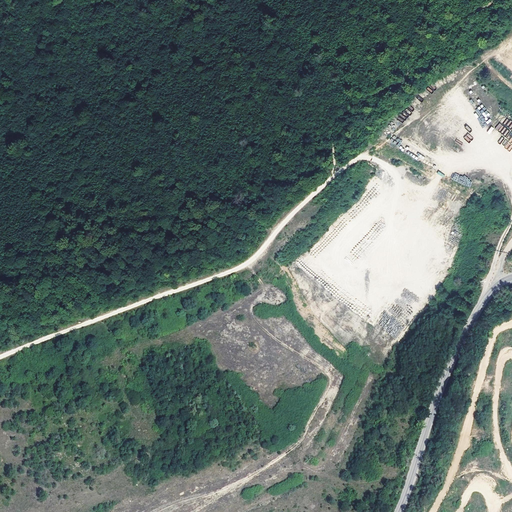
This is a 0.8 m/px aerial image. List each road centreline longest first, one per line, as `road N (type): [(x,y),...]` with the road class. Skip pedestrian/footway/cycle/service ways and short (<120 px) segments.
road 1 (track): [(0,326),(249,221),(328,141),(346,108),(399,83),(487,0)]
road 2 (unclassified): [(398,511),(448,365),(489,292),(511,278)]
